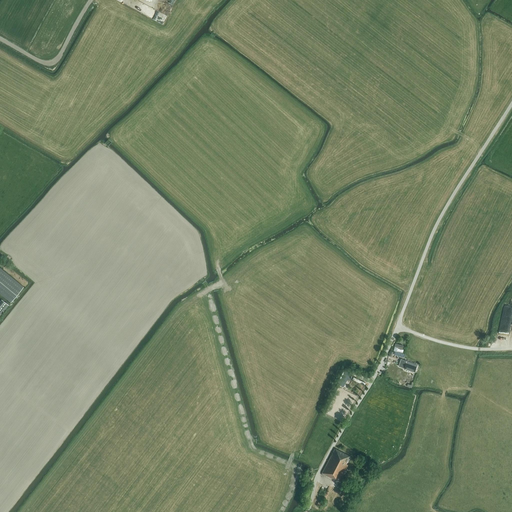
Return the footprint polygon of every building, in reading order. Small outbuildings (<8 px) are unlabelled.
[(154,8),(150,16),(164,23),(173,6),(165,2),(163,6),(166,7),(163,13),(154,8)] [(0,293),(11,302),(24,287),(0,267),(0,293)] [(417,365),(417,364),(406,361),(401,359),(398,366),(404,368),(414,372),(415,369),(417,370),(419,365),(417,365)] [(336,383),(343,387),(350,373),(343,369),(336,383)] [(339,481),(348,465),(346,464),(348,461),(349,460),(350,458),(350,457),(350,456),(335,448),(322,473),(334,479),(334,478),(339,481)]
